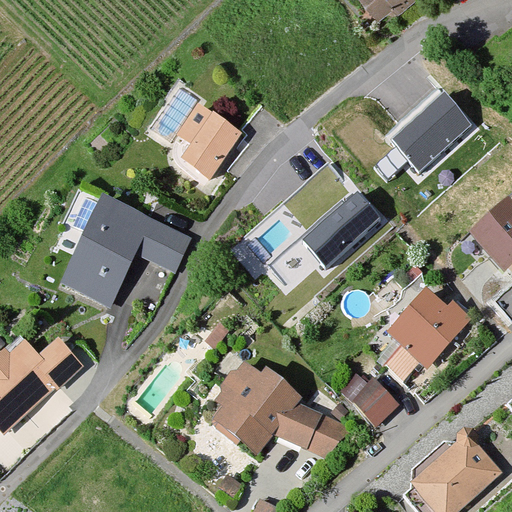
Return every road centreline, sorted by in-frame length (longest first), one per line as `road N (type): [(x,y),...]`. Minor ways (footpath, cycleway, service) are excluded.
road 1 (residential): [(500,0),(429,28),(257,163),(217,214),(165,315),(0,492)]
road 2 (residential): [(511,346),(322,511)]
road 3 (track): [(0,1),(99,96)]
